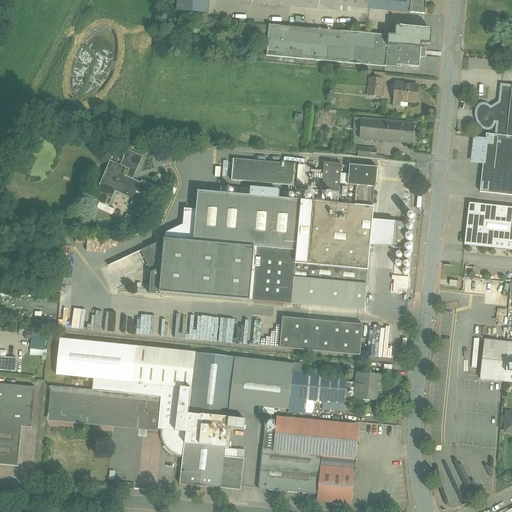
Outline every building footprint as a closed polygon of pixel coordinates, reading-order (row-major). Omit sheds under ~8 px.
[(209,0),(178,0),(178,11),(208,13),(209,0)] [(272,0),(410,13),(411,0),(272,0)] [(426,0),(411,0),(410,13),(425,14),(426,0)] [(390,29),(390,36),(389,45),(421,47),(422,36),(431,37),(431,23),(398,21),(398,29),(390,29)] [(390,36),(269,25),(266,55),(387,66),(387,64),(389,45),(390,36)] [(421,47),(389,45),(387,64),(410,66),(410,63),(421,64),(421,47)] [(383,79),(370,78),(368,96),(382,97),(383,79)] [(418,85),(403,84),(403,83),(396,82),(394,100),(401,101),(417,102),(418,85)] [(511,86),(502,85),(500,102),(484,112),(477,111),(477,114),(477,116),(477,117),(477,118),(478,120),(478,121),(480,124),(481,125),(482,126),(483,127),(485,128),(488,129),(489,129),(491,128),(492,127),(493,127),(494,125),(494,123),(495,121),(498,122),(497,135),(511,136),(511,86)] [(379,120),(362,118),(360,138),(377,140),(379,120)] [(415,123),(379,120),(377,140),(413,143),(415,123)] [(511,136),(497,135),(487,134),(486,140),(480,139),(478,162),(484,163),(481,192),(511,195),(511,136)] [(377,149),(359,147),(359,157),(377,158),(377,149)] [(143,157),(128,150),(123,162),(138,169),(143,157)] [(295,165),(234,160),(232,181),(294,186),(296,165),(295,165)] [(114,163),(101,193),(100,193),(97,201),(106,205),(109,197),(113,199),(117,190),(137,198),(134,205),(143,209),(139,220),(154,186),(142,181),(141,183),(123,175),(126,168),(114,163)] [(342,165),(325,163),(322,191),(340,192),(342,165)] [(378,168),(350,165),(349,184),(348,185),(357,186),(375,188),(376,188),(378,168)] [(322,171),(314,170),(312,187),(321,188),(322,171)] [(349,176),(342,175),(341,183),(348,184),(349,176)] [(348,184),(341,183),(339,204),(356,206),(357,186),(348,185),(349,184),(348,184)] [(375,188),(357,186),(356,206),(373,208),(375,188)] [(304,201),(199,192),(194,242),(185,241),(185,240),(184,240),(184,241),(257,248),(299,252),(303,206),(304,201)] [(304,201),(303,206),(299,252),(297,268),(367,275),(370,243),(372,216),(373,208),(304,201)] [(511,207),(469,203),(465,245),(511,250),(511,207)] [(397,218),(372,216),(370,243),(395,245),(397,218)] [(184,241),(165,240),(109,266),(142,251),(152,273),(150,295),(161,296),(161,293),(252,301),(257,248),(184,241)] [(294,305),(297,268),(299,252),(257,248),(252,301),(294,305)] [(412,253),(397,251),(396,252),(395,268),(410,269),(412,253)] [(297,268),(294,305),(363,311),(366,285),(375,286),(375,275),(367,275),(297,268)] [(395,284),(409,286),(410,278),(395,276),(395,284)] [(110,321),(114,310),(88,310),(87,314),(82,312),(68,311),(68,319),(72,319),(74,314),(77,316),(77,317),(77,323),(70,323),(68,327),(73,329),(94,329),(94,325),(88,324),(84,323),(84,314),(90,314),(90,317),(103,317),(103,321),(110,321)] [(363,325),(283,318),(280,349),(360,355),(363,325)] [(32,334),(32,357),(48,357),(48,334),(32,334)] [(511,342),(485,340),(481,370),(480,379),(501,382),(511,382),(511,342)] [(192,389),(131,383),(135,347),(59,341),(56,375),(94,379),(93,391),(161,398),(158,429),(163,430),(162,433),(163,436),(163,438),(164,440),(165,443),(166,445),(164,447),(169,453),(172,452),(173,453),(176,454),(179,456),(184,457),(189,414),(192,389)] [(196,353),(135,347),(131,383),(192,389),(196,353)] [(236,358),(196,353),(192,389),(189,414),(229,418),(231,403),(236,358)] [(0,369),(16,371),(17,358),(0,356),(0,369)] [(293,365),(236,358),(231,403),(289,410),(290,398),(293,371),(293,365)] [(300,374),(293,374),(293,371),(290,398),(299,399),(305,399),(307,375),(301,374),(300,374)] [(383,376),(359,373),(358,383),(356,399),(357,399),(380,401),(383,376)] [(307,375),(305,399),(344,402),(346,382),(347,378),(307,375)] [(358,383),(346,382),(344,402),(356,403),(357,399),(356,399),(358,383)] [(37,388),(0,383),(0,465),(17,467),(18,467),(23,427),(33,428),(37,388)] [(161,398),(93,391),(52,387),(48,422),(158,432),(158,429),(161,398)] [(229,418),(189,414),(184,457),(180,484),(240,490),(244,459),(225,457),(229,418)] [(270,420),(269,421),(268,421),(267,422),(266,423),(265,424),(265,426),(265,427),(265,428),(266,428),(266,429),(267,429),(267,430),(268,430),(269,431),(270,431),(271,431),(272,431),(272,430),(273,430),(274,429),(275,428),(275,427),(275,426),(275,425),(275,424),(275,423),(274,422),(273,421),(272,421),(270,420)] [(358,428),(278,421),(278,425),(275,425),(275,426),(275,427),(275,428),(274,429),(273,430),(272,430),(272,431),(271,431),(270,431),(269,431),(268,430),(267,430),(267,429),(266,429),(266,428),(264,449),(323,454),(319,495),(318,502),(351,506),(358,428)] [(264,449),(263,448),(259,489),(317,495),(319,495),(323,454),(264,449)]
